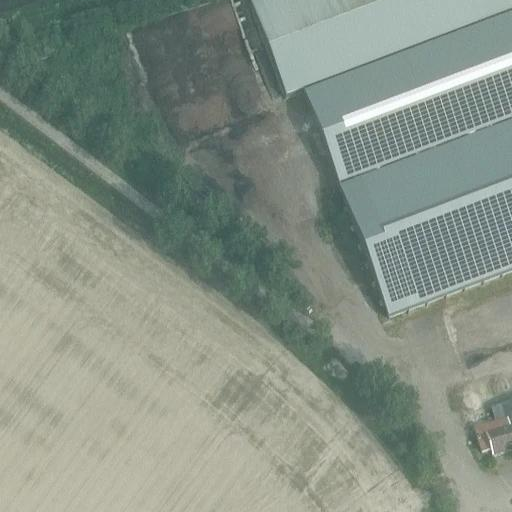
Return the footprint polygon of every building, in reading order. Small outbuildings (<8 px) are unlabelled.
[(511,0),(261,0),(246,5),(282,100),(300,93),(387,322),(511,274),(511,0)] [(218,12),(227,35),(248,26),(239,4),(218,12)] [(176,19),(164,20),(168,42),(179,40),(176,19)] [(511,283),(452,297),(464,351),(511,339),(511,375),(488,381),(492,401),(511,396),(511,283)] [(502,455),(511,452),(511,403),(504,406),(509,421),(484,429),(491,453),(500,450),(502,455)]
